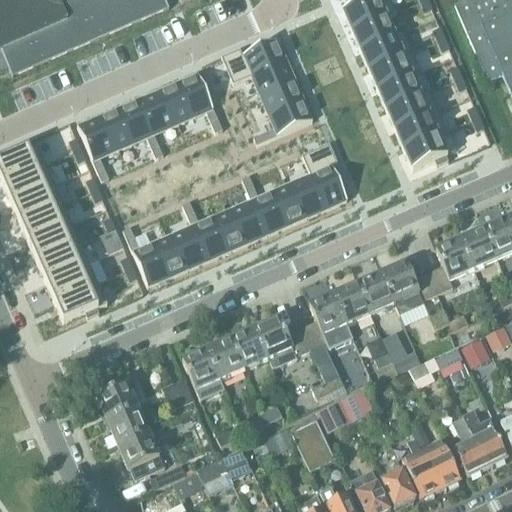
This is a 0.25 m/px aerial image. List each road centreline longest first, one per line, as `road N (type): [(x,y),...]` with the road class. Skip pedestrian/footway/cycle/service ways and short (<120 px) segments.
road 1 (residential): [(511,173),(27,384)]
road 2 (residential): [(298,0),(0,133)]
road 3 (residential): [(84,511),(27,384)]
